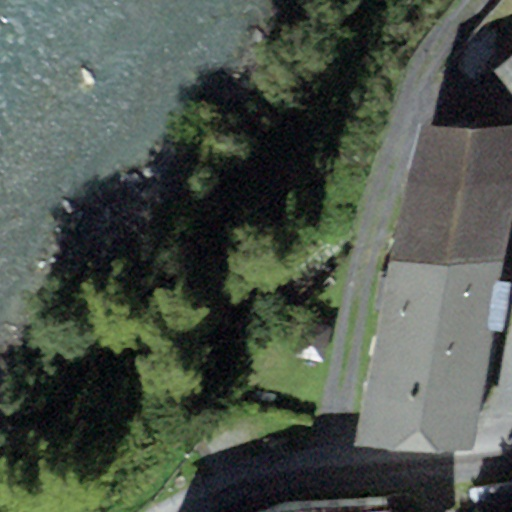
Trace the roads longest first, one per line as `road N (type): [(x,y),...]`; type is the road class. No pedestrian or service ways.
road 1 (track): [(328,466),(402,119),(472,0)]
road 2 (unclassified): [(178,511),(257,480),(328,466),(511,454)]
